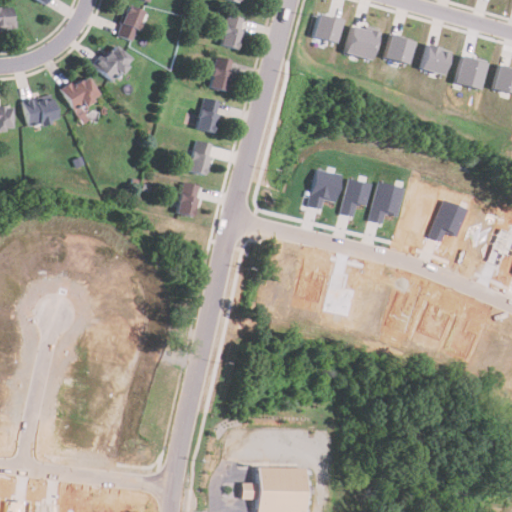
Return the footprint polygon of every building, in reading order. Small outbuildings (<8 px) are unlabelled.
[(143,13),(128,5),(113,33),(128,40),(143,13)] [(10,7),(0,6),(0,27),(10,28),(10,7)] [(341,19),(317,13),(310,36),(334,42),(341,19)] [(242,18),(225,14),(217,44),(234,49),(242,18)] [(369,59),(377,32),(351,24),(343,52),(369,59)] [(383,57),(406,63),(412,40),(388,34),(383,57)] [(130,60),(112,42),(91,64),(109,82),(130,60)] [(418,68),(441,74),(448,49),(425,43),(418,68)] [(452,81),(476,89),(484,62),(460,55),(452,81)] [(206,87),(224,91),(230,60),(214,56),(206,87)] [(490,88),(511,93),(511,69),(496,65),(490,88)] [(58,89),(74,113),(98,97),(83,73),(58,89)] [(51,97),(22,100),(24,124),(54,120),(51,97)] [(219,102),(202,97),(192,127),(209,133),(219,102)] [(0,128),(9,128),(9,102),(0,102),(0,128)] [(202,175),(210,143),(192,139),(185,170),(202,175)] [(197,185),(180,182),(174,213),(191,217),(197,185)] [(240,483),(239,499),(251,499),(251,511),(301,511),(302,468),(255,467),(255,483),(240,483)]
